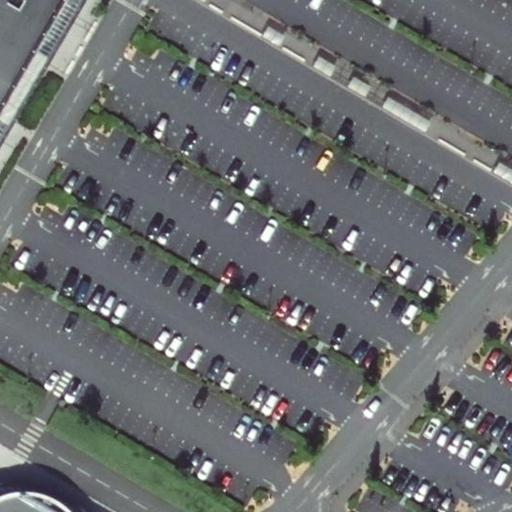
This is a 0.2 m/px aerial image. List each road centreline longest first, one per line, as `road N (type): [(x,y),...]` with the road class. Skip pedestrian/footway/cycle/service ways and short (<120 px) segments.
road 1 (residential): [(0,225),(133,0)]
road 2 (residential): [(511,253),(366,427)]
road 3 (residential): [(154,511),(26,437)]
road 4 (residential): [(366,427),(275,511)]
